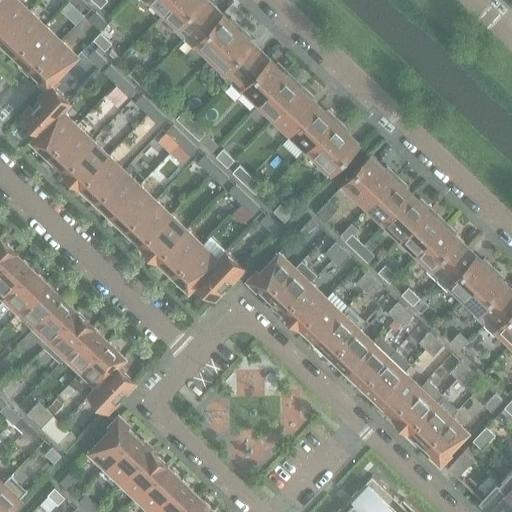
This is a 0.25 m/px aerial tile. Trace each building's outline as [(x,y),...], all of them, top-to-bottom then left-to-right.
[(0,0),(0,9),(8,0),(0,0)] [(0,40),(29,10),(18,0),(8,0),(0,9),(0,40)] [(88,4),(83,0),(69,0),(81,11),(88,4)] [(153,0),(165,11),(175,0),(145,0),(148,2),(149,0),(153,0)] [(175,28),(184,37),(214,7),(206,0),(175,0),(165,11),(179,24),(175,28)] [(212,56),(240,26),(231,17),(228,20),(223,15),(222,15),(214,7),(184,37),(183,38),(184,39),(185,38),(194,47),(198,43),(212,56)] [(16,55),(45,25),(29,10),(0,40),(16,55)] [(108,23),(95,11),(88,19),(101,30),(108,23)] [(32,71),(61,40),(45,25),(16,55),(32,71)] [(222,73),(231,82),(261,52),(252,43),(246,38),(249,35),(240,26),(212,56),(226,69),(222,73)] [(112,43),(100,32),(93,39),(105,50),(112,43)] [(48,86),(77,56),(61,40),(32,71),(48,86)] [(107,61),(95,50),(95,49),(88,57),(101,68),(107,61)] [(259,101),(287,71),(278,62),(275,65),(269,60),(261,52),(231,82),(230,83),(231,84),(232,82),(242,91),(245,88),(259,101)] [(123,76),(111,64),(104,71),(116,83),(123,76)] [(148,77),(136,66),(129,73),(141,84),(148,77)] [(275,116),(303,87),(303,86),(300,89),(293,82),(296,79),(287,71),(259,101),(275,116)] [(135,88),(123,76),(116,83),(128,95),(135,88)] [(152,95),(159,87),(148,77),(141,84),(152,95)] [(32,140),(69,101),(53,85),(24,116),(40,131),(32,139),(32,140)] [(292,132),(317,105),(310,98),(312,95),(303,87),(275,116),(292,132)] [(154,106),(142,94),(135,101),(147,113),(154,106)] [(48,155),(77,125),(62,110),(70,102),(69,101),(32,140),(48,155)] [(308,148),(334,121),(336,118),(327,109),(324,112),(317,105),(292,132),(308,148)] [(167,118),(154,106),(147,113),(160,125),(167,118)] [(194,121),(183,111),(176,118),(188,129),(194,121)] [(327,176),(357,144),(342,130),(345,127),(336,118),(334,121),(308,148),(322,161),(318,165),(328,174),(326,175),(327,176)] [(206,132),(194,121),(188,129),(199,139),(206,132)] [(186,136),(173,124),(166,131),(179,143),(186,136)] [(63,170),(92,139),(77,125),(48,155),(63,170)] [(191,155),(198,148),(186,136),(179,143),(191,155)] [(79,185),(108,154),(92,139),(63,170),(79,185)] [(234,159),(223,149),(216,156),(228,167),(234,159)] [(95,200),(124,169),(108,154),(79,185),(95,200)] [(217,166),(204,154),(198,161),(210,173),(217,166)] [(368,205),(397,175),(388,167),(385,169),(370,155),(339,188),(340,188),(342,187),(351,196),(355,192),(368,205)] [(251,175),(240,164),(233,172),(244,182),(251,175)] [(229,177),(217,166),(210,173),(222,185),(229,177)] [(110,214),(139,184),(124,169),(95,200),(110,214)] [(262,186),(251,175),(244,182),(255,193),(262,186)] [(385,221),(411,194),(403,187),(406,184),(397,175),(368,205),(385,221)] [(126,229),(155,199),(139,184),(110,214),(126,229)] [(248,195),(236,184),(229,191),(241,203),(248,195)] [(401,237),(430,207),(421,198),(418,201),(411,194),(385,221),(401,237)] [(261,207),(248,195),(241,203),(254,214),(261,207)] [(142,244),(170,214),(155,199),(126,229),(142,244)] [(326,222),(337,211),(327,201),(316,212),(326,222)] [(291,214),(280,203),(274,210),(285,221),(291,214)] [(418,252),(446,222),(437,214),(434,216),(428,210),(430,207),(401,237),(418,252)] [(157,259),(186,229),(170,214),(142,244),(157,259)] [(280,226),(267,214),(260,221),(273,233),(280,226)] [(308,236),(319,224),(311,217),(300,229),(308,236)] [(436,280),(467,248),(453,234),(455,231),(446,222),(418,252),(432,265),(428,269),(437,278),(436,279),(436,280)] [(173,274),(202,244),(186,229),(157,259),(173,274)] [(363,244),(352,233),(345,240),(356,251),(363,244)] [(0,267),(16,251),(0,236),(0,267)] [(343,247),(336,240),(325,252),(332,259),(343,247)] [(189,289),(226,250),(225,249),(217,258),(202,244),(173,274),(189,289)] [(375,254),(363,244),(356,251),(368,262),(375,254)] [(339,266),(351,254),(343,247),(332,259),(339,266)] [(465,297),(493,267),(484,259),(482,261),(476,256),(467,248),(436,280),(437,280),(438,279),(447,288),(451,284),(465,297)] [(213,296),(242,265),(226,250),(189,289),(189,290),(198,281),(213,296)] [(0,290),(4,295),(31,266),(16,251),(0,267),(0,290)] [(268,295),(295,267),(279,251),(252,280),(260,288),(268,295)] [(283,310),(311,282),(317,275),(301,260),(295,267),(268,295),(283,310)] [(396,275),(385,264),(378,271),(389,282),(396,275)] [(20,310),(47,281),(31,266),(4,295),(20,310)] [(475,314),(484,323),(511,294),(511,290),(505,284),(500,279),(502,276),(493,267),(465,297),(479,310),(475,314)] [(375,277),(367,270),(356,282),(364,289),(375,277)] [(371,296),(382,284),(375,277),(364,289),(371,296)] [(36,324),(63,296),(47,281),(20,310),(36,324)] [(299,325),(326,296),(311,282),(283,310),(299,325)] [(420,298),(408,287),(402,294),(413,305),(420,298)] [(511,342),(511,341),(511,294),(484,323),(483,324),(484,325),(485,324),(494,333),(498,329),(511,342)] [(51,339),(78,311),(63,296),(36,324),(51,339)] [(315,340),(342,311),(326,296),(299,325),(315,340)] [(421,312),(428,304),(420,297),(420,298),(413,305),(421,312)] [(395,319),(406,307),(399,300),(387,312),(395,319)] [(402,326),(413,314),(406,307),(395,319),(402,326)] [(67,354),(94,326),(78,311),(51,339),(44,347),(60,361),(67,354)] [(330,355),(357,326),(342,311),(315,340),(330,355)] [(82,369),(109,341),(94,326),(67,354),(82,369)] [(346,370),(373,341),(357,326),(330,355),(346,370)] [(426,348),(437,337),(430,330),(419,341),(426,348)] [(460,349),(467,341),(460,334),(452,342),(460,349)] [(433,355),(444,344),(437,337),(426,348),(433,355)] [(90,393),(125,356),(109,341),(82,369),(97,383),(89,392),(90,393)] [(362,385),(389,356),(373,341),(346,370),(362,385)] [(106,408),(133,380),(118,365),(126,356),(125,356),(90,393),(106,408)] [(377,400),(404,371),(389,356),(362,385),(377,400)] [(457,378),(469,366),(461,359),(450,371),(457,378)] [(0,386),(3,390),(14,378),(21,370),(14,363),(0,378),(0,386)] [(465,385),(476,373),(469,366),(457,378),(465,385)] [(393,414),(420,386),(404,371),(377,400),(393,414)] [(10,397),(22,385),(14,378),(3,390),(10,397)] [(409,429),(436,401),(442,394),(427,379),(420,386),(393,414),(409,429)] [(491,411),(503,399),(495,392),(484,404),(491,411)] [(56,399),(49,407),(55,412),(62,405),(56,399)] [(45,408),(38,401),(27,412),(34,419),(45,408)] [(424,444),(451,416),(436,401),(409,429),(424,444)] [(42,426),(53,415),(45,408),(34,419),(42,426)] [(29,424),(21,416),(14,423),(23,432),(29,424)] [(441,460),(468,431),(451,416),(424,444),(441,460)] [(107,465),(136,434),(119,419),(90,449),(107,465)] [(31,440),(38,433),(29,424),(23,432),(31,440)] [(489,441),(495,434),(486,426),(480,433),(489,441)] [(67,450),(78,438),(70,431),(59,443),(67,450)] [(489,441),(480,433),(473,440),(482,448),(489,441)] [(122,480),(151,449),(136,434),(107,465),(122,480)] [(61,455),(52,446),(45,453),(54,462),(61,455)] [(138,495),(167,464),(151,449),(122,480),(138,495)] [(457,476),(474,458),(465,449),(448,466),(457,476)] [(153,509),(182,479),(167,464),(138,495),(153,509)] [(511,468),(499,482),(497,480),(497,481),(499,483),(511,495),(511,468)] [(67,489),(79,476),(71,469),(59,482),(67,489)] [(0,486),(11,475),(11,474),(4,482),(0,478),(0,486)] [(0,511),(6,511),(27,491),(28,490),(11,475),(0,486),(0,511)] [(418,511),(404,498),(400,502),(394,496),(372,475),(357,490),(358,490),(351,498),(354,501),(345,511),(341,508),(337,511),(418,511)] [(156,511),(180,511),(198,494),(182,479),(153,509),(156,511)] [(511,511),(511,495),(499,483),(482,500),(495,511),(511,511)] [(65,497),(55,487),(47,494),(58,504),(65,497)] [(91,511),(98,505),(85,493),(78,501),(90,511),(91,511)] [(210,511),(214,509),(198,494),(180,511),(210,511)]
